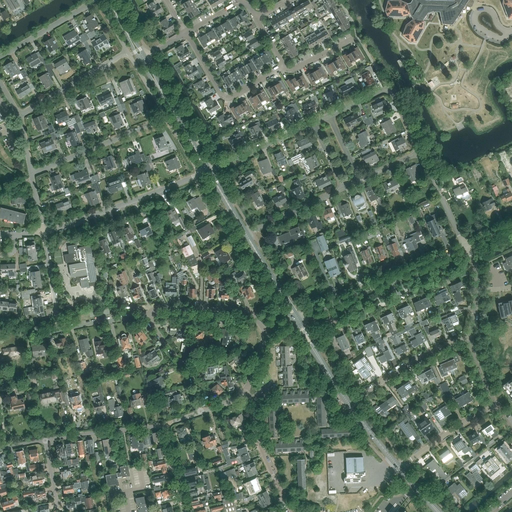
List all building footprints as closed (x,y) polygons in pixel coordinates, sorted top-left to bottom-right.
[(12,10),(13,11),(14,13),(21,9),(22,11),(26,9),(21,1),(18,3),(17,3),(15,0),(5,0),(12,10)] [(189,0),(182,4),(185,9),(195,3),(192,0),(189,0)] [(322,6),(325,11),(327,9),(334,5),(332,0),(324,5),(322,6)] [(407,3),(400,0),(391,0),(387,1),(385,10),(387,17),(403,17),(409,15),(408,16),(411,20),(405,25),(402,35),(409,42),(416,42),(423,28),(424,21),(423,21),(423,19),(424,18),(426,19),(428,15),(427,14),(428,13),(433,11),(439,12),(442,24),(452,25),(465,5),(469,7),(472,6),(474,2),(472,0),(502,0),(502,4),(508,19),(511,19),(511,0),(446,0),(441,0),(430,0),(428,0),(426,0),(411,0),(410,0),(409,0),(409,1),(410,2),(410,3),(407,3)] [(149,4),(148,5),(150,10),(151,12),(150,13),(151,14),(151,15),(152,15),(154,17),(157,15),(158,17),(161,16),(159,13),(163,11),(159,5),(157,6),(154,2),(152,3),(151,1),(148,3),(149,4)] [(308,1),(303,4),(308,12),(313,9),(308,1)] [(185,9),(188,14),(197,8),(195,3),(185,9)] [(303,4),(299,7),(303,14),(308,12),(303,4)] [(330,14),(332,13),(337,10),(337,9),(334,5),(327,9),(325,11),(328,16),(330,14)] [(299,7),(294,9),(299,17),(303,14),(299,7)] [(197,8),(188,14),(191,19),(202,12),(201,10),(199,11),(197,8)] [(332,13),(335,17),(342,13),(339,8),(337,9),(337,10),(332,13)] [(294,9),(290,12),(289,12),(293,17),(292,18),(294,20),(299,17),(294,9)] [(0,16),(1,16),(3,20),(9,17),(6,11),(1,13),(0,10),(0,16)] [(288,10),(284,13),(288,20),(292,18),(293,17),(289,12),(290,12),(288,10)] [(240,14),(236,17),(240,24),(241,26),(245,24),(249,22),(243,11),(239,13),(240,14)] [(284,13),(279,15),(285,25),(289,22),(288,20),(284,13)] [(335,17),(337,22),(345,18),(342,13),(335,17)] [(89,31),(86,33),(87,34),(90,39),(97,35),(96,35),(93,31),(94,30),(93,30),(93,29),(98,26),(92,15),(85,19),(84,19),(87,24),(85,25),(89,31)] [(279,15),(274,18),(280,28),(285,25),(279,15)] [(231,18),(228,20),(234,30),(237,29),(236,27),(240,24),(236,17),(231,19),(231,18)] [(280,28),(274,18),(269,21),(275,31),(280,28)] [(337,22),(340,27),(348,22),(345,18),(337,22)] [(175,28),(171,22),(169,23),(166,19),(160,22),(163,27),(162,27),(163,29),(163,30),(163,31),(163,32),(164,32),(165,32),(166,34),(175,28)] [(225,23),(221,25),(225,33),(230,30),(231,32),(234,30),(228,20),(225,22),(225,23)] [(348,22),(340,27),(343,32),(350,27),(348,22)] [(216,27),(213,29),(219,39),(222,37),(221,36),(225,33),(221,25),(216,28),(216,27)] [(319,30),(320,32),(324,40),(329,37),(324,27),(319,30)] [(210,31),(206,34),(211,42),(215,39),(216,41),(219,39),(213,29),(210,30),(210,31)] [(245,38),(247,42),(255,38),(252,33),(253,33),(251,30),(238,37),(240,40),(243,39),(245,38)] [(80,40),(82,44),(87,41),(83,35),(83,34),(79,37),(75,31),(64,37),(69,46),(80,40)] [(314,32),(309,35),(315,45),(320,42),(315,34),(314,32)] [(320,32),(315,34),(320,42),(324,40),(320,32)] [(211,42),(206,34),(202,37),(201,36),(198,37),(204,48),(207,46),(206,45),(211,42)] [(280,40),(283,44),(293,39),(290,34),(288,35),(280,40)] [(315,45),(309,35),(304,38),(306,40),(310,48),(315,45)] [(87,41),(90,47),(93,46),(96,51),(104,46),(104,48),(109,45),(104,36),(96,41),(95,39),(91,41),(90,39),(87,41)] [(53,38),(52,38),(44,43),(50,53),(58,48),(53,38)] [(255,38),(247,42),(250,46),(248,48),(250,51),(260,45),(258,42),(257,42),(255,38)] [(283,44),(286,49),(293,45),(296,43),(293,39),(283,44)] [(90,47),(87,41),(82,44),(83,43),(87,49),(90,47)] [(180,58),(181,60),(191,55),(187,49),(185,50),(182,45),(175,49),(178,54),(179,56),(178,56),(178,57),(179,58),(180,58)] [(286,49),(289,54),(296,49),(293,45),(286,49)] [(355,50),(351,53),(355,61),(359,58),(360,60),(364,58),(357,47),(354,49),(355,50)] [(221,48),(210,54),(212,57),(213,57),(216,61),(223,57),(220,52),(223,51),(221,48)] [(77,52),(78,54),(85,65),(91,62),(89,58),(90,57),(86,49),(82,52),(80,50),(77,52)] [(296,49),(289,54),(291,59),(299,54),(296,49)] [(263,54),(259,57),(264,65),(268,62),(269,63),(272,61),(266,50),(262,53),(263,54)] [(355,61),(351,53),(346,56),(345,54),(342,56),(349,67),(352,66),(351,63),(355,61)] [(27,59),(32,67),(41,62),(40,61),(41,61),(44,66),(47,64),(44,58),(41,54),(37,56),(36,54),(27,59)] [(223,57),(216,61),(218,65),(217,66),(219,69),(230,63),(232,62),(231,60),(228,61),(227,59),(225,55),(223,57)] [(337,60),(332,62),(337,70),(341,68),(342,70),(346,68),(339,56),(336,58),(337,60)] [(254,57),(251,59),(257,70),(260,68),(260,67),(264,65),(259,57),(255,59),(254,57)] [(64,59),(54,65),(56,68),(57,68),(61,74),(70,68),(64,59)] [(249,63),(244,66),(249,73),(253,71),(254,72),(257,70),(251,59),(247,61),(249,63)] [(6,69),(5,70),(7,74),(9,73),(11,77),(18,74),(18,75),(20,74),(23,78),(23,79),(28,76),(24,70),(20,72),(13,61),(5,66),(6,69)] [(337,70),(332,62),(328,65),(327,64),(324,65),(330,77),(334,75),(332,73),(337,70)] [(189,77),(190,78),(199,73),(195,67),(193,68),(190,64),(184,67),(187,72),(186,72),(187,74),(187,75),(187,76),(188,77),(189,77)] [(239,66),(236,68),(242,79),(245,77),(245,76),(249,73),(244,66),(240,68),(239,66)] [(318,69),(314,72),(319,80),(323,77),(324,79),(328,77),(321,66),(318,68),(318,69)] [(373,73),(370,66),(365,69),(366,73),(361,75),(366,86),(374,82),(370,74),(373,73)] [(228,72),(230,74),(234,82),(239,79),(239,80),(242,79),(236,68),(228,72)] [(47,73),(39,77),(46,88),(45,87),(49,85),(50,86),(53,84),(50,78),(48,75),(49,74),(48,72),(47,73)] [(319,80),(314,72),(310,74),(309,73),(306,75),(312,86),(316,84),(314,82),(319,80)] [(234,82),(230,74),(226,77),(224,75),(221,77),(226,85),(227,87),(227,88),(230,86),(230,85),(234,82)] [(300,79),(296,81),(298,86),(300,89),(305,86),(306,89),(309,87),(303,75),(299,77),(300,79)] [(19,90),(16,91),(20,98),(31,91),(29,87),(33,84),(28,76),(23,79),(24,81),(27,80),(28,83),(27,84),(21,88),(21,87),(19,89),(19,90)] [(298,86),(296,81),(294,78),(290,81),(289,79),(285,81),(292,92),(295,90),(294,89),(298,86)] [(353,78),(346,81),(348,84),(341,88),(345,96),(349,94),(349,93),(355,90),(353,86),(356,84),(353,78)] [(120,83),(126,96),(135,92),(130,79),(120,83)] [(201,93),(202,95),(211,90),(207,83),(205,85),(202,80),(194,85),(196,90),(199,88),(198,89),(199,91),(199,92),(200,93),(201,93)] [(279,83),(275,86),(279,94),(283,91),(285,93),(288,91),(281,80),(278,82),(279,83)] [(327,101),(328,100),(329,103),(337,100),(334,95),(337,93),(332,84),(329,85),(330,86),(326,88),(328,93),(325,94),(326,96),(325,97),(325,98),(324,99),(325,100),(327,101)] [(279,94),(275,86),(270,88),(269,87),(266,89),(273,100),(276,98),(275,96),(279,94)] [(259,94),(256,95),(261,103),(266,101),(267,102),(270,101),(263,89),(260,91),(258,92),(259,94)] [(98,98),(102,106),(107,104),(108,105),(114,102),(110,93),(98,98)] [(251,96),(248,98),(254,109),(257,108),(258,108),(262,105),(261,103),(256,95),(254,96),(253,95),(251,96)] [(315,103),(318,101),(315,96),(310,98),(312,102),(303,106),(307,114),(312,112),(311,111),(313,110),(314,110),(318,108),(315,103)] [(137,102),(130,105),(134,114),(141,110),(142,112),(146,110),(142,100),(141,97),(136,99),(137,102)] [(76,102),(78,107),(79,107),(81,111),(90,107),(89,104),(91,103),(89,100),(88,100),(86,98),(76,102)] [(209,111),(210,113),(220,108),(216,102),(214,103),(211,98),(205,102),(207,107),(208,109),(208,110),(207,110),(208,111),(209,112),(209,111)] [(243,103),(239,106),(243,113),(248,111),(249,113),(252,111),(245,100),(242,101),(243,103)] [(373,106),(377,115),(381,113),(380,111),(388,108),(385,100),(373,106)] [(290,106),(288,107),(285,108),(286,111),(285,112),(287,115),(285,116),(287,120),(292,118),(293,120),(298,117),(296,112),(299,110),(295,103),(290,106)] [(243,113),(239,106),(234,108),(234,107),(230,109),(237,120),(240,118),(239,116),(243,113)] [(72,122),(73,125),(77,123),(74,116),(69,119),(66,111),(62,113),(62,114),(55,116),(59,125),(65,122),(66,124),(72,122)] [(281,119),(278,113),(271,117),(273,120),(266,123),(270,132),(281,126),(278,121),(281,119)] [(119,114),(110,118),(112,123),(113,123),(116,129),(124,125),(119,114)] [(228,123),(233,120),(229,114),(225,117),(223,114),(217,118),(222,127),(229,123),(228,123)] [(345,119),(349,127),(361,122),(357,114),(345,119)] [(366,114),(362,116),(366,126),(371,124),(368,118),(367,118),(366,114)] [(78,115),(74,116),(77,123),(82,121),(81,121),(78,115)] [(34,119),(38,131),(47,127),(43,116),(34,119)] [(384,128),(387,135),(396,131),(390,119),(380,124),(382,129),(384,128)] [(82,121),(77,123),(81,133),(86,130),(88,135),(98,130),(94,121),(84,125),(84,126),(82,126),(81,122),(82,121)] [(259,128),(262,127),(260,121),(256,123),(257,125),(249,129),(254,139),(262,135),(259,128)] [(77,123),(73,125),(76,131),(75,131),(65,135),(68,141),(70,140),(72,147),(80,144),(76,134),(81,133),(77,123)] [(43,137),(50,134),(55,132),(54,129),(41,134),(43,137)] [(368,135),(366,131),(358,135),(359,138),(357,139),(361,147),(369,143),(366,137),(368,135)] [(55,132),(50,134),(52,139),(40,143),(41,147),(42,146),(44,153),(53,149),(52,148),(55,147),(56,149),(56,148),(53,141),(58,139),(56,136),(56,135),(55,133),(55,132)] [(241,132),(238,133),(234,136),(235,138),(229,141),(233,149),(244,144),(241,139),(244,137),(242,132),(241,132)] [(155,139),(159,149),(160,152),(164,151),(171,148),(169,144),(167,145),(164,136),(155,139)] [(297,142),(300,150),(312,145),(308,137),(297,142)] [(398,138),(391,142),(395,151),(400,149),(406,146),(402,137),(399,139),(398,138)] [(379,143),(380,144),(381,147),(382,149),(385,148),(383,145),(388,143),(386,140),(379,143)] [(131,165),(131,166),(143,162),(142,161),(146,160),(144,154),(140,155),(139,151),(135,152),(136,155),(128,158),(129,158),(126,159),(129,166),(131,165)] [(304,152),(291,158),(291,159),(292,161),(298,158),(302,157),(305,155),(304,152)] [(368,161),(370,165),(379,160),(374,152),(363,157),(365,162),(368,161)] [(275,156),(279,167),(287,164),(285,158),(284,156),(283,156),(282,153),(275,156)] [(302,157),(298,158),(300,162),(301,163),(303,162),(308,173),(311,172),(310,169),(319,166),(314,156),(307,159),(305,155),(302,157)] [(103,159),(105,165),(104,166),(105,171),(116,167),(113,161),(115,161),(114,157),(112,158),(111,156),(103,159)] [(165,162),(169,171),(180,167),(176,157),(165,162)] [(271,169),(267,159),(259,162),(263,174),(271,171),(273,176),(276,175),(274,168),(271,169)] [(417,168),(415,165),(406,169),(411,181),(419,178),(415,169),(417,168)] [(97,182),(94,176),(90,177),(87,170),(71,176),(73,181),(76,179),(78,184),(90,180),(92,184),(97,182)] [(139,185),(142,184),(143,187),(151,184),(147,172),(136,176),(137,179),(137,180),(139,185)] [(52,191),(62,188),(64,187),(59,175),(50,178),(53,185),(50,186),(52,191)] [(316,181),(317,184),(319,189),(330,183),(327,175),(323,177),(323,178),(316,181)] [(458,175),(453,177),(455,181),(456,180),(458,184),(463,181),(461,177),(459,178),(458,175)] [(124,176),(122,177),(122,176),(116,178),(117,180),(108,183),(112,193),(123,189),(121,183),(124,182),(126,181),(124,176)] [(252,181),(250,178),(239,184),(242,190),(253,183),(252,181)] [(296,184),(297,187),(292,190),(296,200),(304,196),(300,187),(302,186),(298,178),(292,181),(294,185),(296,184)] [(383,184),(387,193),(400,187),(395,178),(392,179),(393,180),(387,183),(386,182),(383,184)] [(502,181),(505,187),(511,184),(508,178),(502,181)] [(87,202),(90,201),(92,205),(99,203),(96,194),(101,193),(97,183),(92,185),(90,185),(91,188),(93,191),(85,194),(87,202)] [(365,189),(370,199),(372,198),(372,199),(374,198),(375,199),(376,199),(379,206),(383,204),(380,197),(378,198),(372,185),(365,189)] [(460,187),(453,190),(454,193),(458,201),(459,200),(464,198),(465,200),(470,198),(469,196),(465,187),(464,185),(460,187)] [(511,199),(511,195),(511,192),(509,188),(506,190),(507,193),(504,195),(500,197),(503,202),(506,200),(507,202),(511,199)] [(263,200),(258,191),(251,196),(258,207),(265,203),(263,200)] [(274,199),(277,206),(287,202),(283,194),(274,199)] [(356,196),(355,197),(356,197),(353,198),(358,210),(367,206),(362,195),(360,196),(359,195),(358,195),(357,195),(356,196)] [(196,207),(199,212),(206,208),(199,197),(196,198),(195,197),(186,202),(191,210),(196,207)] [(482,207),(483,207),(485,211),(492,208),(491,206),(495,205),(492,198),(480,203),(482,207)] [(56,205),(58,212),(72,208),(69,200),(56,205)] [(340,204),(336,205),(340,215),(342,214),(343,217),(351,214),(347,203),(341,206),(339,202),(340,204)] [(0,210),(0,218),(23,224),(26,214),(1,208),(0,210)] [(330,208),(322,211),(324,216),(325,219),(326,220),(326,219),(327,221),(330,219),(330,218),(334,216),(330,208)] [(180,222),(183,220),(182,217),(179,219),(174,209),(168,213),(172,221),(174,224),(180,221),(180,222)] [(431,221),(427,223),(433,237),(436,236),(437,236),(437,235),(440,233),(436,225),(440,224),(436,214),(429,217),(431,221)] [(315,215),(307,219),(309,223),(311,227),(315,226),(315,227),(316,226),(318,230),(323,227),(321,222),(318,223),(315,215)] [(187,227),(189,230),(196,226),(194,223),(189,226),(186,222),(184,223),(187,227)] [(138,229),(142,237),(146,235),(147,237),(153,234),(148,224),(138,229)] [(197,231),(202,239),(214,232),(211,226),(210,227),(208,224),(197,231)] [(123,230),(127,240),(128,242),(132,240),(132,241),(135,240),(134,237),(129,227),(123,230)] [(303,230),(300,231),(298,227),(288,231),(289,232),(278,237),(279,240),(278,240),(281,245),(305,236),(303,230)] [(378,228),(375,230),(365,234),(368,240),(375,236),(376,238),(380,236),(380,234),(381,234),(378,228)] [(108,233),(113,245),(120,242),(116,230),(108,233)] [(342,230),(336,232),(334,233),(337,238),(344,235),(342,230)] [(403,240),(408,252),(418,248),(416,243),(421,241),(419,237),(422,236),(420,231),(406,237),(406,239),(403,240)] [(323,235),(320,236),(316,238),(321,251),(328,249),(323,235)] [(190,236),(187,237),(192,247),(195,245),(190,236)] [(391,240),(393,244),(386,247),(388,250),(391,249),(394,257),(395,256),(395,257),(397,256),(397,255),(400,254),(397,248),(399,247),(396,238),(391,240)] [(101,250),(102,255),(110,252),(108,245),(106,239),(99,241),(102,250),(101,250)] [(80,282),(81,288),(89,287),(97,285),(91,245),(81,247),(82,247),(77,248),(77,244),(67,246),(69,254),(64,255),(66,264),(70,263),(71,273),(73,284),(78,283),(80,282)] [(23,254),(28,254),(36,252),(35,245),(27,246),(27,249),(24,249),(24,251),(23,251),(23,254)] [(376,254),(377,253),(380,260),(386,258),(384,254),(385,254),(382,245),(374,248),(376,254)] [(191,268),(192,271),(194,274),(200,272),(198,265),(193,254),(189,246),(181,249),(190,268),(191,268)] [(349,255),(343,257),(347,266),(348,266),(350,271),(356,269),(355,265),(355,264),(354,262),(357,261),(351,247),(350,246),(347,247),(347,249),(349,255)] [(305,251),(309,259),(315,256),(310,248),(305,251)] [(228,261),(228,260),(230,259),(230,258),(230,257),(229,256),(228,255),(228,254),(227,252),(226,252),(225,249),(224,249),(224,250),(222,249),(215,253),(221,262),(222,264),(225,262),(226,262),(228,261)] [(360,252),(363,260),(362,261),(364,265),(372,262),(367,249),(360,252)] [(285,253),(288,259),(294,256),(291,250),(285,253)] [(36,252),(28,254),(30,261),(37,260),(36,252)] [(202,255),(205,260),(211,257),(208,252),(202,255)] [(511,256),(505,259),(507,262),(503,264),(506,271),(511,268),(511,256)] [(340,274),(334,258),(324,262),(327,269),(328,269),(329,271),(328,272),(330,278),(340,274)] [(16,264),(8,264),(8,273),(9,277),(16,276),(16,273),(16,264)] [(298,274),(300,278),(306,274),(301,264),(292,269),(296,275),(298,274)] [(29,275),(30,280),(32,280),(41,278),(40,271),(32,272),(32,271),(29,271),(29,273),(29,275)] [(182,271),(176,274),(181,283),(182,282),(182,285),(186,285),(186,280),(187,280),(187,277),(185,277),(182,271)] [(235,276),(239,282),(247,278),(243,271),(237,275),(235,272),(230,275),(231,278),(235,276)] [(154,284),(157,283),(152,272),(147,275),(152,285),(150,286),(152,290),(149,291),(152,299),(153,298),(155,298),(155,297),(158,296),(156,292),(155,289),(154,284)] [(154,277),(157,283),(161,281),(160,279),(163,277),(161,272),(157,274),(158,275),(156,276),(154,277)] [(122,273),(117,275),(119,280),(121,284),(121,285),(121,286),(123,285),(126,284),(122,273)] [(41,278),(32,280),(34,287),(42,286),(41,278)] [(449,287),(452,292),(454,291),(455,293),(459,291),(461,290),(460,288),(463,286),(461,282),(456,284),(456,282),(452,284),(452,286),(449,287)] [(176,286),(176,284),(173,284),(173,283),(166,283),(165,295),(171,295),(171,296),(176,296),(176,288),(176,286)] [(117,286),(114,287),(116,292),(117,291),(119,294),(120,294),(122,298),(123,298),(125,298),(125,297),(128,296),(124,286),(123,285),(121,286),(117,287),(117,286)] [(138,285),(136,286),(136,288),(132,290),(130,290),(132,295),(133,295),(135,299),(137,298),(143,296),(138,285)] [(240,294),(245,292),(247,299),(250,298),(252,297),(253,297),(251,289),(250,286),(246,287),(245,286),(238,288),(240,294)] [(207,297),(208,297),(208,298),(214,298),(215,290),(218,290),(218,287),(211,287),(211,289),(209,289),(209,290),(207,290),(207,297)] [(221,299),(228,299),(228,298),(231,298),(231,291),(229,291),(229,290),(225,290),(225,287),(220,287),(220,293),(222,293),(221,299)] [(187,288),(187,293),(189,293),(189,297),(196,297),(196,289),(193,289),(193,288),(187,288)] [(446,289),(439,292),(444,303),(450,300),(446,291),(447,291),(446,289)] [(455,293),(454,294),(455,297),(453,297),(456,303),(457,302),(458,302),(462,300),(459,291),(455,293)] [(444,303),(439,292),(432,295),(435,302),(437,306),(444,303)] [(33,299),(35,306),(43,305),(41,298),(41,294),(36,295),(37,298),(33,299)] [(427,297),(420,300),(424,309),(431,305),(427,297)] [(413,303),(417,312),(416,312),(418,316),(419,315),(419,314),(421,313),(420,310),(424,309),(420,300),(413,303)] [(511,300),(498,303),(499,306),(498,306),(501,319),(502,319),(501,317),(506,316),(506,317),(507,317),(506,314),(511,313),(511,314),(511,312),(511,311),(511,300)] [(2,310),(9,311),(10,302),(3,301),(2,310)] [(10,302),(9,311),(16,312),(17,303),(10,302)] [(43,305),(35,306),(30,307),(31,311),(35,310),(36,314),(39,313),(40,317),(44,316),(44,312),(43,305)] [(408,306),(403,308),(411,326),(414,325),(413,322),(410,315),(409,315),(408,313),(411,312),(408,306)] [(411,326),(403,308),(397,311),(400,318),(401,318),(402,319),(403,319),(404,318),(407,325),(404,326),(405,329),(411,326)] [(447,314),(448,317),(451,324),(452,324),(458,321),(455,315),(459,313),(458,310),(447,314)] [(389,322),(395,333),(398,332),(393,323),(392,320),(395,319),(392,313),(386,316),(389,322)] [(387,326),(390,332),(391,335),(395,333),(389,322),(386,316),(381,318),(384,324),(385,324),(386,326),(387,326)] [(451,324),(448,317),(442,320),(440,316),(437,317),(440,323),(442,322),(443,325),(445,324),(449,331),(454,329),(452,324),(451,324)] [(376,320),(370,323),(373,329),(374,332),(377,339),(380,337),(377,331),(380,330),(376,320)] [(374,332),(373,329),(370,323),(364,325),(367,332),(370,331),(374,340),(375,343),(379,342),(377,339),(374,332)] [(169,329),(168,329),(168,332),(169,332),(169,334),(177,334),(177,339),(185,339),(187,339),(188,337),(188,333),(185,333),(185,330),(186,330),(186,324),(182,324),(182,330),(178,330),(178,328),(169,328),(169,329)] [(416,338),(416,339),(419,345),(424,342),(421,336),(423,335),(421,333),(417,335),(413,326),(410,328),(416,338)] [(439,329),(437,329),(430,332),(427,326),(424,328),(428,335),(430,334),(432,338),(441,334),(439,329)] [(411,340),(412,341),(410,341),(411,342),(412,346),(413,347),(419,345),(416,339),(416,338),(410,328),(410,327),(403,331),(404,333),(408,331),(411,338),(412,340),(411,340)] [(354,331),(356,336),(354,337),(358,344),(358,346),(365,342),(359,328),(354,331)] [(209,336),(209,339),(214,338),(212,330),(208,331),(208,332),(204,331),(191,329),(189,339),(194,340),(194,338),(202,339),(203,335),(208,336),(209,336)] [(134,337),(138,342),(141,346),(143,344),(142,342),(147,338),(141,330),(136,334),(137,335),(134,337)] [(221,344),(225,345),(225,346),(226,346),(227,347),(228,348),(233,345),(233,344),(232,342),(231,341),(233,333),(225,331),(222,331),(221,336),(223,337),(221,344)] [(400,347),(403,353),(408,350),(404,341),(401,342),(397,333),(394,335),(400,347)] [(131,347),(130,341),(128,336),(126,337),(126,335),(124,334),(122,334),(122,336),(122,338),(120,338),(118,339),(119,347),(122,346),(122,349),(131,347)] [(395,348),(396,349),(394,349),(397,355),(403,353),(400,347),(394,335),(391,336),(392,339),(395,346),(396,347),(395,348)] [(337,339),(342,351),(349,348),(343,336),(337,339)] [(56,341),(57,346),(66,344),(65,338),(59,339),(59,340),(56,341)] [(82,353),(86,352),(87,357),(93,356),(92,350),(90,351),(87,339),(79,340),(82,353)] [(101,341),(95,342),(96,346),(97,354),(103,353),(105,353),(106,357),(111,356),(108,343),(104,344),(104,342),(102,342),(101,341)] [(384,354),(387,361),(392,358),(389,352),(385,354),(384,351),(385,350),(381,341),(378,342),(384,354)] [(376,347),(381,356),(378,357),(381,363),(387,361),(384,354),(378,342),(375,344),(376,347)] [(32,347),(34,357),(47,355),(46,344),(42,344),(42,345),(32,347)] [(364,350),(366,355),(373,353),(370,346),(367,348),(364,350)] [(7,355),(8,356),(8,357),(19,355),(19,354),(24,353),(23,347),(19,347),(18,347),(7,348),(1,349),(2,355),(7,355)] [(148,364),(150,366),(159,359),(159,358),(157,355),(158,355),(156,352),(154,350),(150,352),(146,355),(145,356),(144,353),(142,354),(139,356),(141,363),(145,362),(145,365),(147,365),(148,364)] [(235,361),(239,367),(244,362),(238,354),(228,362),(231,365),(235,361)] [(365,355),(356,362),(366,377),(371,373),(369,371),(374,367),(365,355)] [(446,360),(450,370),(452,375),(455,374),(453,369),(457,368),(455,363),(460,361),(457,355),(446,360)] [(122,357),(116,359),(118,366),(118,368),(124,367),(122,357)] [(443,373),(450,370),(446,360),(439,362),(442,369),(443,373)] [(85,362),(78,364),(81,374),(84,373),(83,370),(87,369),(85,362)] [(206,375),(208,375),(208,377),(215,375),(215,373),(218,372),(216,363),(206,365),(207,370),(205,370),(206,375)] [(428,381),(431,380),(433,379),(436,385),(439,383),(436,378),(436,377),(435,377),(433,373),(435,372),(432,366),(423,370),(428,381)] [(422,384),(428,381),(423,370),(416,374),(422,384)] [(227,371),(224,372),(224,374),(220,375),(221,380),(223,380),(225,379),(226,379),(225,376),(230,376),(229,371),(227,371)] [(146,381),(147,384),(150,390),(156,387),(158,390),(162,388),(161,384),(164,383),(161,377),(152,381),(150,378),(146,381)] [(511,378),(502,385),(511,399),(511,378)] [(120,385),(118,379),(114,380),(116,386),(115,386),(117,394),(119,394),(119,397),(123,396),(120,385)] [(408,379),(401,384),(409,394),(414,390),(416,392),(419,390),(416,385),(413,387),(411,384),(408,379)] [(210,389),(216,397),(223,391),(217,384),(210,389)] [(409,394),(401,384),(395,388),(398,393),(402,398),(409,394)] [(176,389),(170,391),(164,392),(166,398),(163,399),(166,407),(182,402),(180,394),(177,395),(176,389)] [(62,390),(40,394),(42,403),(58,400),(58,399),(59,399),(61,403),(65,402),(62,390)] [(467,390),(461,393),(466,403),(472,400),(470,397),(471,396),(467,390)] [(133,395),(134,399),(130,400),(132,406),(147,403),(147,400),(146,400),(145,396),(143,397),(143,395),(141,396),(140,393),(138,393),(137,392),(135,393),(134,394),(133,395)] [(99,396),(93,398),(94,403),(94,404),(96,411),(96,410),(97,414),(99,414),(101,414),(102,413),(101,409),(103,409),(103,406),(102,404),(105,403),(104,400),(102,395),(102,393),(99,394),(98,394),(99,396)] [(466,403),(461,393),(454,397),(460,407),(466,403)] [(11,397),(10,397),(11,401),(10,401),(11,407),(12,406),(13,410),(25,407),(22,396),(17,397),(17,395),(16,396),(16,395),(14,394),(13,394),(12,395),(11,396),(11,397)] [(82,407),(81,399),(81,398),(81,397),(80,396),(80,395),(75,396),(69,398),(70,403),(72,403),(73,409),(76,408),(77,409),(77,408),(77,409),(77,410),(78,412),(82,411),(81,407),(82,407)] [(107,397),(107,400),(110,411),(113,411),(115,418),(124,415),(122,405),(118,406),(118,404),(115,405),(114,399),(113,395),(107,397)] [(393,396),(386,401),(391,408),(395,404),(399,410),(401,408),(393,396)] [(426,400),(424,401),(425,401),(423,402),(423,401),(420,403),(424,410),(428,408),(425,404),(428,402),(426,400)] [(391,408),(386,401),(379,406),(380,407),(378,408),(377,406),(374,408),(378,413),(380,412),(382,415),(384,413),(386,416),(388,414),(386,411),(391,408)] [(444,403),(438,407),(446,419),(449,416),(448,415),(451,413),(444,403)] [(446,419),(438,407),(432,411),(439,421),(441,419),(442,421),(446,419)] [(241,414),(229,419),(230,421),(231,424),(232,424),(232,426),(235,425),(238,424),(239,426),(242,425),(241,423),(243,422),(241,417),(242,417),(241,414)] [(405,419),(399,424),(409,438),(413,435),(414,437),(416,441),(420,438),(417,435),(408,422),(407,422),(410,420),(407,415),(404,417),(405,419)] [(426,417),(421,421),(428,431),(433,428),(426,417)] [(428,431),(421,421),(417,424),(424,435),(428,431)] [(486,435),(489,432),(493,438),(498,435),(495,431),(494,431),(493,430),(494,429),(491,424),(483,430),(486,435)] [(176,429),(179,440),(188,437),(185,426),(176,429)] [(152,434),(154,442),(161,441),(159,432),(155,433),(155,434),(152,434)] [(468,437),(472,444),(478,441),(478,442),(481,441),(480,440),(476,432),(468,437)] [(203,446),(205,445),(206,448),(212,445),(213,446),(217,445),(213,435),(210,437),(208,433),(202,436),(204,441),(202,442),(203,446)] [(143,436),(144,444),(143,444),(144,448),(151,446),(150,443),(151,443),(149,434),(143,436)] [(132,449),(139,448),(141,450),(145,450),(143,442),(139,443),(138,435),(131,436),(129,436),(129,440),(131,440),(132,446),(132,449)] [(488,446),(487,443),(487,444),(481,435),(478,436),(485,448),(488,447),(488,446)] [(110,439),(103,441),(106,455),(113,453),(110,439)] [(87,448),(87,449),(88,454),(93,453),(94,453),(93,449),(93,440),(87,440),(87,441),(85,441),(85,449),(87,448)] [(461,440),(453,445),(458,452),(462,450),(464,454),(469,451),(467,448),(468,447),(465,443),(464,444),(461,440)] [(65,444),(67,456),(71,456),(70,454),(73,453),(73,448),(73,447),(75,447),(75,443),(65,444)] [(504,444),(497,450),(507,462),(511,457),(511,452),(507,447),(504,444)] [(68,465),(66,457),(65,451),(64,451),(63,445),(56,446),(58,458),(62,458),(64,465),(68,465)] [(238,450),(240,456),(248,453),(245,447),(238,450)] [(33,460),(34,462),(39,461),(37,449),(33,450),(32,449),(30,450),(30,451),(29,451),(28,452),(29,454),(30,454),(31,460),(33,460)] [(196,459),(193,449),(188,451),(190,461),(196,459)] [(440,456),(446,464),(454,459),(452,457),(453,456),(448,450),(447,449),(442,453),(443,454),(440,456)] [(17,453),(19,464),(26,463),(26,462),(23,451),(17,453)] [(248,453),(240,456),(235,458),(236,461),(239,460),(240,463),(242,462),(250,459),(248,453)] [(0,469),(3,468),(4,469),(8,468),(8,467),(13,466),(12,462),(6,463),(4,464),(2,457),(1,457),(1,456),(0,456),(0,469)] [(485,463),(481,466),(484,470),(485,469),(488,473),(492,470),(494,472),(495,472),(499,468),(497,466),(501,463),(495,456),(491,458),(487,461),(488,462),(485,463)] [(212,461),(213,466),(223,462),(221,457),(212,461)] [(363,457),(346,458),(346,476),(344,478),(344,483),(360,482),(360,480),(365,476),(365,472),(364,472),(363,457)] [(297,460),(298,489),(306,489),(305,459),(297,460)] [(432,472),(435,469),(442,479),(443,479),(444,480),(451,475),(449,473),(446,475),(433,459),(426,465),(432,472)] [(165,460),(157,462),(157,463),(154,463),(156,469),(158,468),(159,469),(161,468),(162,473),(167,472),(166,466),(165,460)] [(254,462),(242,467),(244,473),(246,472),(251,470),(256,468),(255,466),(254,462)] [(465,476),(474,486),(478,483),(478,484),(483,480),(477,472),(480,469),(476,464),(469,469),(473,474),(472,475),(470,472),(465,476)] [(121,472),(117,473),(118,478),(130,476),(128,465),(120,467),(121,472)] [(193,475),(197,474),(199,473),(197,468),(198,468),(197,466),(195,467),(195,466),(183,469),(185,476),(191,474),(193,474),(193,475)] [(74,468),(69,469),(61,471),(62,478),(63,478),(63,480),(67,479),(66,477),(71,476),(71,472),(75,471),(74,468)] [(244,473),(246,478),(249,477),(258,473),(256,468),(251,470),(246,472),(244,473)] [(25,473),(22,474),(19,474),(15,475),(15,476),(16,480),(20,479),(20,478),(24,477),(24,481),(26,481),(26,482),(28,481),(29,481),(30,480),(29,478),(28,478),(28,477),(26,477),(26,476),(25,473)] [(118,478),(117,473),(105,475),(107,486),(119,484),(118,478)] [(152,478),(153,483),(169,480),(168,474),(152,478)] [(39,484),(39,486),(43,485),(43,483),(43,482),(44,481),(43,479),(42,476),(37,477),(36,475),(32,476),(29,477),(29,478),(30,480),(31,480),(32,485),(33,485),(39,484)] [(190,479),(185,480),(187,487),(196,485),(196,484),(197,485),(198,476),(190,477),(190,479)] [(245,490),(248,488),(257,484),(257,483),(255,479),(246,483),(242,484),(245,490)] [(89,481),(85,481),(80,482),(81,489),(88,487),(88,485),(90,485),(89,481)] [(12,493),(10,487),(9,483),(0,485),(0,496),(12,493)] [(454,483),(448,488),(447,489),(452,494),(453,493),(454,492),(461,500),(468,494),(460,484),(457,486),(454,483)] [(77,487),(77,484),(63,487),(64,494),(65,494),(65,496),(69,495),(69,493),(74,492),(73,488),(77,487)] [(257,484),(248,488),(250,493),(259,490),(257,484)] [(198,494),(197,487),(187,489),(189,496),(198,494)] [(45,489),(35,491),(29,492),(29,491),(23,493),(24,498),(30,497),(30,496),(34,495),(35,499),(42,497),(42,499),(46,498),(45,496),(46,496),(45,489)] [(171,489),(162,491),(164,499),(168,498),(169,499),(173,499),(172,497),(173,497),(171,489)] [(151,495),(152,499),(156,498),(154,490),(145,492),(146,497),(151,495)] [(220,492),(213,494),(214,499),(217,498),(221,497),(224,496),(223,493),(223,490),(220,491),(220,492)] [(266,491),(257,496),(260,501),(269,497),(266,491)] [(234,500),(233,494),(227,496),(228,499),(225,500),(225,502),(217,504),(217,506),(210,508),(211,511),(213,511),(224,509),(224,511),(236,511),(233,501),(234,500)] [(19,505),(18,502),(18,501),(16,495),(4,499),(5,502),(2,503),(4,510),(19,505)] [(91,495),(80,497),(81,503),(85,502),(85,504),(87,504),(88,509),(93,508),(92,503),(93,503),(91,495)] [(77,498),(75,498),(74,498),(75,500),(66,502),(67,508),(68,508),(69,510),(72,509),(72,508),(76,507),(76,505),(78,504),(78,503),(81,503),(80,497),(77,498)] [(144,497),(135,498),(136,498),(136,502),(137,505),(139,505),(145,504),(144,497)] [(260,501),(259,501),(262,508),(266,506),(266,505),(272,502),(269,497),(260,501)] [(140,510),(139,510),(138,511),(148,511),(148,509),(150,508),(150,505),(147,505),(147,503),(145,504),(139,505),(139,507),(140,510)]
